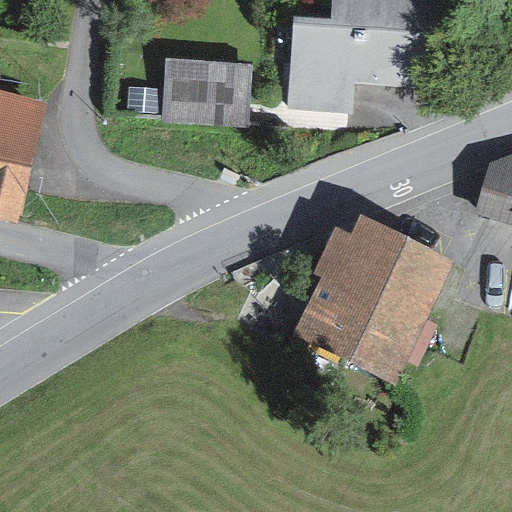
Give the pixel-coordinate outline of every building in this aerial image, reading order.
[(452,0),(337,0),(336,26),(299,23),(293,104),(348,108),(351,76),(446,83),(452,0)] [(243,75),(169,70),(166,117),(240,122),(243,75)] [(0,213),(1,214),(27,111),(0,104),(0,213)] [(511,165),(494,162),(483,216),(511,222),(511,165)] [(300,328),(402,362),(429,283),(326,249),(300,328)]
